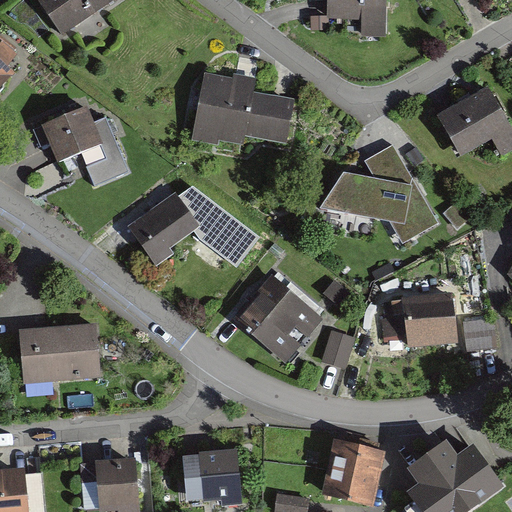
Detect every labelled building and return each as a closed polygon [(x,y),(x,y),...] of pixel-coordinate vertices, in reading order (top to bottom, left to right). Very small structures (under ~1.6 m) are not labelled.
[(37,0),(62,36),(114,0),(37,0)] [(386,0),(327,0),(326,20),(360,21),(359,38),(385,39),(386,0)] [(15,63),(0,49),(0,89),(12,77),(7,72),(15,63)] [(232,80),(204,75),(193,143),(216,147),(217,142),(243,146),(244,139),(287,146),(294,100),(254,94),(257,78),(233,74),(232,80)] [(511,134),(488,90),(436,117),(458,158),(490,141),(499,159),(511,152),(511,134)] [(85,111),(42,127),(56,166),(95,152),(99,165),(119,158),(105,119),(90,125),(85,111)] [(440,224),(395,144),(365,164),(377,180),(349,175),(340,218),(395,228),(404,245),(440,224)] [(174,197),(129,228),(154,265),(200,233),(174,197)] [(322,319),(271,278),(236,320),(287,362),(322,319)] [(454,297),(385,303),(388,339),(406,338),(407,347),(458,343),(454,297)] [(494,319),(465,322),(468,350),(497,347),(494,319)] [(99,327),(20,330),(22,381),(101,378),(99,327)] [(335,329),(325,361),(349,369),(360,337),(335,329)] [(387,455),(337,441),(323,495),(372,508),(387,455)] [(446,447),(412,471),(423,486),(412,494),(425,511),(464,511),(498,487),(473,453),(458,464),(446,447)] [(237,453),(198,455),(201,506),(239,504),(237,453)] [(138,511),(135,463),(95,465),(98,511),(138,511)] [(32,470),(33,511),(40,511),(45,511),(44,470),(32,470)] [(26,511),(25,472),(0,472),(0,511),(26,511)] [(304,511),(307,500),(281,493),(277,508),(293,511),(304,511)]
